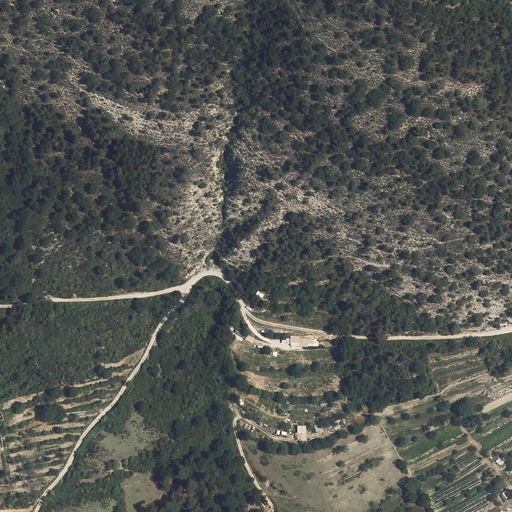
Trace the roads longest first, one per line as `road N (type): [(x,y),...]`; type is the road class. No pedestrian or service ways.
road 1 (track): [(511,329),(321,333),(255,320),(228,280),(212,271),(187,286)]
road 2 (track): [(187,286),(36,511)]
road 3 (track): [(187,286),(0,305)]
road 4 (track): [(273,511),(233,427),(243,418),(283,439)]
